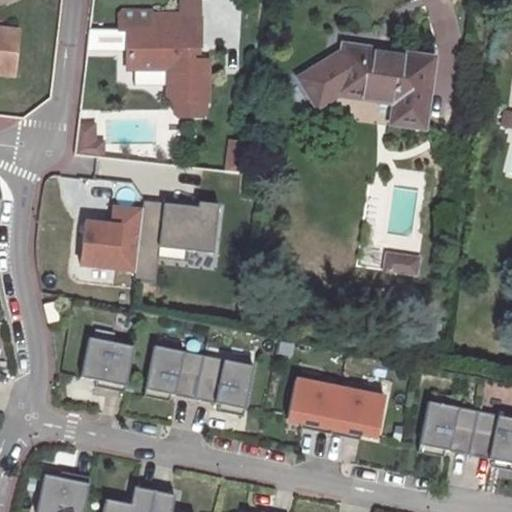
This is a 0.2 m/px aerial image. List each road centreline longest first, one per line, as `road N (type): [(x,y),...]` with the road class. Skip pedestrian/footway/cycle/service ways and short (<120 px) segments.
road 1 (residential): [(501,511),(18,416)]
road 2 (residential): [(18,416),(27,330),(11,242),(27,147)]
road 3 (residential): [(27,147),(62,109),(73,0)]
